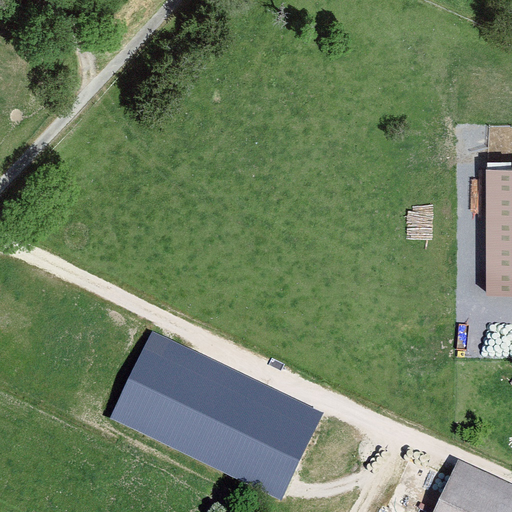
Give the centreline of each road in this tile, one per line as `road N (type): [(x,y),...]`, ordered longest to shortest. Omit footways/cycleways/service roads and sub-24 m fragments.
road 1 (track): [(511,475),(0,240)]
road 2 (track): [(0,190),(179,0)]
